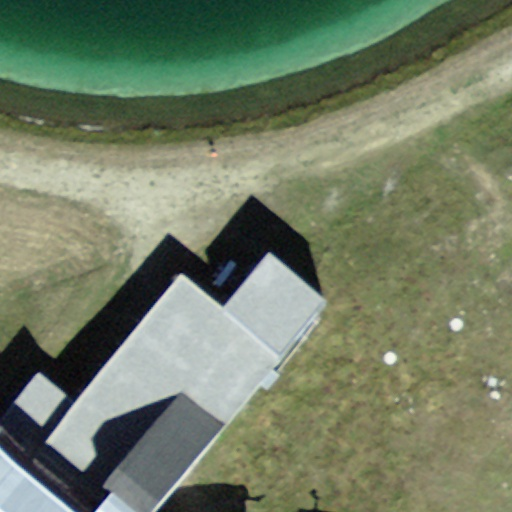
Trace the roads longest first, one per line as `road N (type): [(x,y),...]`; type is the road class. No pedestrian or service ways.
road 1 (track): [(0,164),(97,179),(190,180),(284,165),(511,63)]
road 2 (track): [(138,298),(146,239),(131,206),(97,179)]
